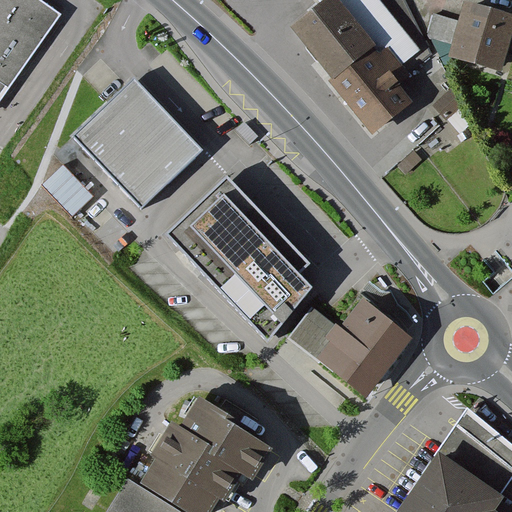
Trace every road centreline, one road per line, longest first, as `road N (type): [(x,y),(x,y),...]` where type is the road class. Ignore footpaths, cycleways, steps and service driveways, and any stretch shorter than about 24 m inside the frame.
road 1 (secondary): [(421,267),(238,59),(173,0)]
road 2 (residential): [(324,511),(438,357)]
